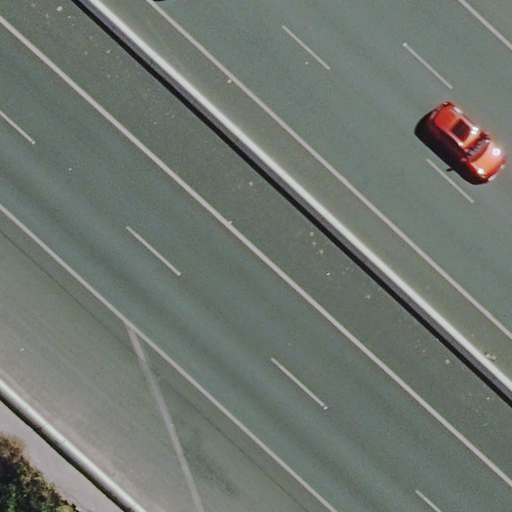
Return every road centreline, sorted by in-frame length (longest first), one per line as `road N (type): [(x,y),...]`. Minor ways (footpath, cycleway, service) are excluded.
road 1 (motorway): [(447,511),(0,108)]
road 2 (motorway): [(249,0),(511,240)]
